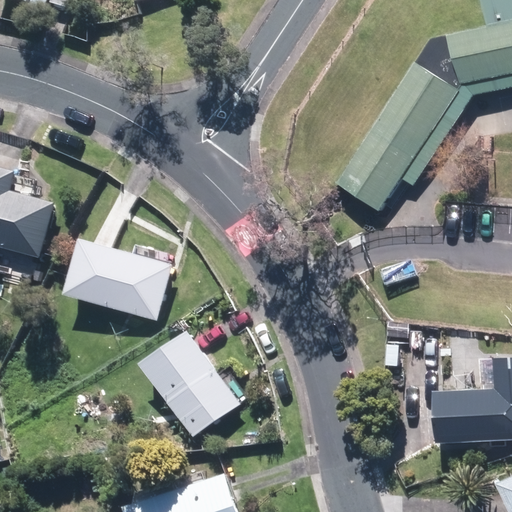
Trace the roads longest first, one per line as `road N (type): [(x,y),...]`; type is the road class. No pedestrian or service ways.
road 1 (residential): [(197,154),(281,264),(330,388),(355,511)]
road 2 (residential): [(0,68),(82,91),(197,154)]
road 3 (residential): [(303,0),(197,154)]
